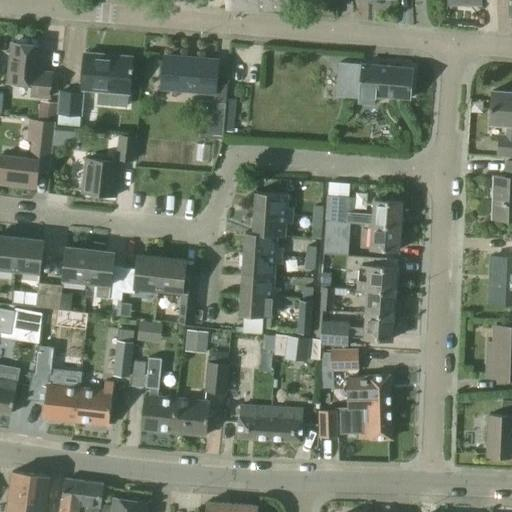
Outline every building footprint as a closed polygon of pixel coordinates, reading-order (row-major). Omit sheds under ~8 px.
[(225,0),(226,9),(291,9),(290,0),(225,0)] [(42,45),(13,43),(9,82),(38,85),(37,95),(50,96),(52,73),(40,71),(42,45)] [(81,89),(99,90),(98,105),(128,107),(133,57),(84,53),(81,89)] [(218,60),(165,56),(163,88),(215,92),(218,60)] [(362,64),(362,65),(340,63),(337,96),(359,99),(359,102),(375,103),(376,98),(384,99),(384,97),(410,99),(413,68),(362,64)] [(59,90),(58,103),(59,103),(57,121),(57,126),(79,128),(80,116),(82,116),(84,93),(59,90)] [(497,156),(511,157),(511,92),(493,90),(490,123),(506,124),(505,135),(498,134),(497,156)] [(59,103),(58,103),(41,101),(39,120),(57,121),(59,103)] [(226,103),(208,101),(205,134),(223,135),(226,103)] [(28,134),(35,135),(33,151),(52,153),(55,122),(30,120),(28,134)] [(67,130),(66,140),(79,141),(80,131),(67,130)] [(137,137),(119,135),(116,160),(121,160),(134,162),(137,137)] [(40,159),(1,155),(0,166),(0,182),(37,187),(40,159)] [(120,162),(87,158),(83,192),(117,196),(120,162)] [(511,161),(508,162),(507,177),(494,177),(493,219),(511,220),(511,161)] [(255,213),(293,216),(293,207),(287,206),(288,194),(256,192),(255,213)] [(326,221),(349,223),(349,222),(349,212),(350,197),(328,195),(326,221)] [(349,212),(349,222),(372,224),(401,226),(402,202),(374,200),(373,214),(349,212)] [(313,217),(323,218),(324,206),(314,206),(313,217)] [(292,223),(293,216),(255,213),(253,233),(245,233),(285,235),(286,222),(292,223)] [(323,218),(313,217),(312,228),(322,229),(323,218)] [(350,224),(326,222),(324,254),(347,256),(350,224)] [(401,226),(372,224),(371,248),(399,250),(401,226)] [(277,235),(245,233),(244,253),(282,256),(282,247),(276,247),(277,235)] [(0,268),(17,270),(20,237),(0,234),(0,268)] [(20,237),(17,270),(40,273),(44,240),(20,237)] [(306,257),(315,258),(316,247),(307,246),(306,257)] [(89,282),(92,249),(67,247),(64,279),(89,282)] [(121,300),(123,292),(125,267),(114,266),(116,252),(92,249),(89,282),(98,283),(96,297),(121,300)] [(282,256),(244,253),(243,274),(274,276),(275,267),(281,267),(282,256)] [(125,267),(123,292),(134,293),(135,287),(159,290),(162,257),(138,254),(136,268),(125,267)] [(357,289),(368,290),(396,292),(398,268),(385,267),(385,259),(348,256),(347,269),(358,270),(357,289)] [(186,260),(162,257),(159,290),(183,292),(186,260)] [(314,270),(315,258),(306,257),(305,269),(314,270)] [(511,258),(491,258),(489,303),(511,303),(511,258)] [(331,273),(322,273),(321,287),(324,287),(330,288),(331,273)] [(243,274),(241,294),(279,297),(279,288),(273,288),(274,276),(243,274)] [(38,283),(36,307),(49,309),(52,285),(38,283)] [(49,309),(60,310),(62,286),(52,285),(49,309)] [(303,287),(302,298),(312,299),(313,287),(303,287)] [(321,287),(319,310),(323,311),(333,311),(334,288),(330,288),(324,287),(321,287)] [(366,313),(394,315),(396,292),(368,290),(366,313)] [(279,297),(241,294),(240,315),(271,317),(272,303),(278,304),(279,297)] [(182,299),(179,323),(191,324),(194,300),(182,299)] [(298,332),(298,334),(311,335),(313,303),(312,303),(300,302),(298,332)] [(15,311),(0,307),(0,331),(10,333),(15,311)] [(21,308),(18,334),(35,336),(38,309),(21,308)] [(322,341),(321,345),(348,347),(349,337),(392,340),(394,315),(366,313),(365,329),(349,328),(349,323),(323,321),(322,341)] [(45,316),(44,333),(69,335),(70,318),(45,316)] [(138,340),(150,342),(152,323),(140,321),(138,340)] [(511,326),(494,325),(493,355),(487,354),(486,377),(511,377),(511,326)] [(134,331),(119,329),(114,375),(128,377),(134,331)] [(188,330),(186,348),(207,350),(209,332),(188,330)] [(314,340),(276,336),(276,337),(275,353),(275,355),(286,356),(286,359),(308,362),(308,359),(321,361),(321,346),(321,345),(322,341),(314,340)] [(49,375),(53,375),(56,347),(38,345),(35,373),(35,374),(49,375)] [(359,370),(359,349),(330,350),(331,371),(359,370)] [(141,429),(175,432),(179,399),(158,397),(162,359),(149,358),(146,388),(150,388),(149,394),(152,394),(151,396),(144,396),(141,429)] [(135,361),(132,387),(143,388),(146,362),(135,361)] [(229,364),(208,362),(205,392),(227,394),(229,364)] [(32,372),(27,399),(46,402),(44,418),(77,422),(81,389),(48,385),(49,375),(35,374),(35,373),(32,372)] [(0,412),(12,415),(19,378),(0,374),(0,412)] [(358,378),(348,378),(349,409),(354,409),(359,409),(360,409),(390,407),(391,407),(389,375),(358,376),(358,378)] [(81,389),(77,422),(110,426),(115,381),(105,380),(103,391),(81,389)] [(210,402),(179,399),(175,432),(207,436),(210,402)] [(238,438),(270,440),(272,408),(240,406),(238,438)] [(349,410),(337,410),(338,425),(359,424),(360,433),(360,439),(392,438),(391,407),(390,407),(360,409),(359,409),(354,409),(349,409),(349,410)] [(303,409),(272,408),(270,440),(302,441),(303,409)] [(337,410),(319,411),(320,437),(338,436),(338,434),(338,425),(337,410)] [(511,416),(488,415),(487,455),(491,455),(491,458),(495,460),(500,460),(504,460),(509,458),(509,456),(511,456),(511,416)] [(46,511),(51,477),(13,472),(7,511),(46,511)] [(99,511),(101,504),(104,484),(65,479),(60,511),(99,511)] [(144,511),(146,502),(114,498),(113,506),(101,504),(99,511),(144,511)] [(231,511),(233,504),(208,502),(206,511),(231,511)]
